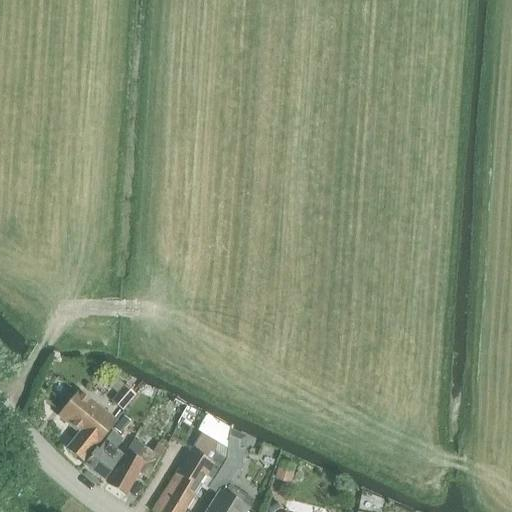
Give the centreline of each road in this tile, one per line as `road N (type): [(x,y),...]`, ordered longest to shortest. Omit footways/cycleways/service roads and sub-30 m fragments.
road 1 (track): [(478,474),(153,310),(65,311),(0,413)]
road 2 (tertiary): [(115,511),(0,416)]
